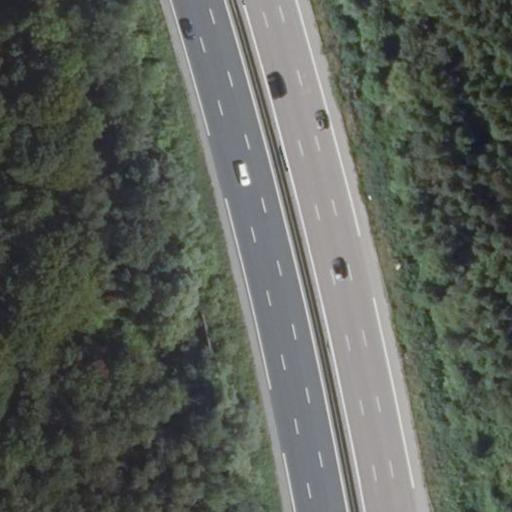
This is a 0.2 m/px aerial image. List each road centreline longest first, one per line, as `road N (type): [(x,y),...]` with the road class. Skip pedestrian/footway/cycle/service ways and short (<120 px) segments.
road 1 (motorway): [(197,0),(253,195),(323,511)]
road 2 (motorway): [(387,511),(268,0)]
